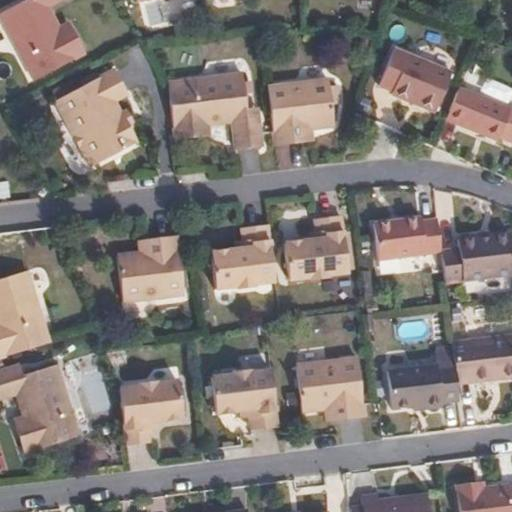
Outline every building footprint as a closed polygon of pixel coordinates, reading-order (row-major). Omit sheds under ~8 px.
[(85,53),(68,22),(60,27),(48,6),(59,0),(24,0),(0,13),(0,16),(34,80),(85,53)] [(393,49),(378,86),(391,92),(390,95),(434,115),(451,73),(393,49)] [(122,114),(115,101),(127,95),(113,69),(55,100),(90,166),(137,142),(128,124),(122,114)] [(247,109),(243,73),(168,82),(175,139),(210,135),(209,125),(232,122),(235,149),(263,146),(259,118),(248,119),(247,109)] [(335,126),(330,80),(267,87),(274,144),(302,141),(301,129),(314,128),(335,126)] [(511,143),(511,109),(459,87),(445,120),(496,141),(498,137),(511,143)] [(259,118),(258,108),(247,109),(248,119),(259,118)] [(131,122),(126,111),(122,114),(128,124),(131,122)] [(315,140),(314,128),(301,129),(302,141),(315,140)] [(349,274),(342,217),(316,219),(316,233),(318,232),(318,240),(310,241),(285,243),(288,281),(311,278),(311,280),(329,278),(329,275),(349,274)] [(442,251),(438,220),(422,222),(421,218),(373,224),(377,261),(442,253),(442,251)] [(275,283),(268,226),(242,229),(243,242),(244,241),(244,248),(236,249),(211,252),(215,289),(237,287),(237,289),(256,287),(256,284),(275,283)] [(511,275),(511,251),(510,233),(459,239),(460,249),(442,251),(442,253),(446,283),(511,275)] [(184,295),(178,237),(151,240),(151,252),(138,253),(117,255),(123,302),(184,295)] [(151,252),(151,240),(137,241),(138,253),(151,252)] [(0,357),(50,342),(28,270),(0,279),(0,357)] [(511,378),(511,336),(452,343),(453,350),(455,366),(458,386),(511,378)] [(455,366),(453,350),(435,352),(437,366),(437,367),(455,366)] [(365,416),(358,358),(297,365),(302,411),(324,409),(337,408),(338,419),(365,416)] [(80,436),(58,364),(24,375),(13,378),(10,367),(0,370),(0,399),(17,394),(24,416),(15,420),(25,453),(80,436)] [(24,375),(20,364),(10,367),(13,378),(24,375)] [(458,386),(455,366),(437,367),(437,366),(388,371),(392,409),(426,405),(426,408),(443,407),(442,402),(460,400),(458,386)] [(278,427),(271,370),(251,372),(251,370),(233,372),(233,375),(212,377),(216,414),(242,411),(250,410),(250,418),(251,430),(278,427)] [(184,419),(180,381),(157,384),(157,382),(140,383),(140,386),(119,389),(126,445),(153,442),(152,429),(150,429),(150,422),(159,421),(184,419)] [(338,419),(337,408),(324,409),(324,420),(338,419)] [(160,429),(159,421),(150,422),(150,429),(152,429),(160,429)] [(511,511),(511,489),(511,490),(511,487),(486,490),(478,491),(478,484),(457,486),(459,511),(511,511)] [(430,511),(428,498),(380,504),(379,497),(362,498),(364,508),(352,509),(351,511),(430,511)]
